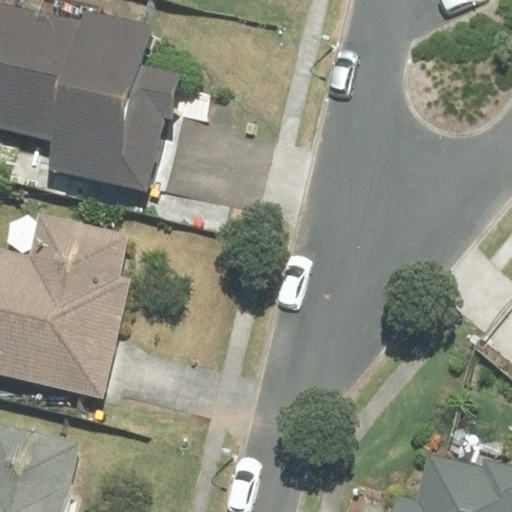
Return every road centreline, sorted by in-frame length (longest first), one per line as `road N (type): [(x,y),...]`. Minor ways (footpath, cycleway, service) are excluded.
road 1 (residential): [(309,342),(386,0)]
road 2 (residential): [(511,141),(309,342)]
road 3 (residential): [(269,511),(309,342)]
